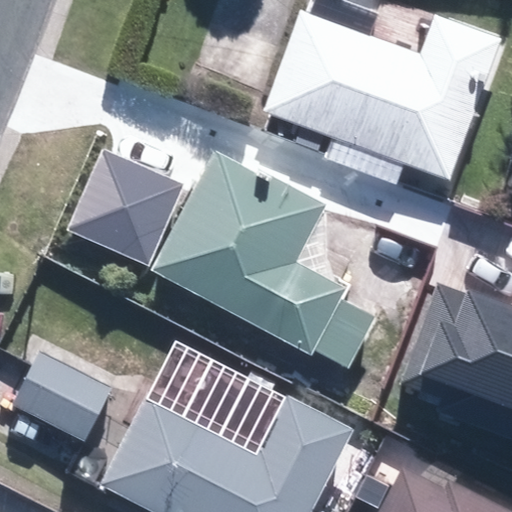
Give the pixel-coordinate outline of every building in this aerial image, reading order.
[(300,14),(265,113),(447,178),(497,40),(433,17),(419,56),(300,14)] [(104,151),(69,232),(146,265),(181,184),(104,151)] [(218,151),(154,270),(309,354),(312,348),(344,365),(370,316),(339,300),(344,289),(294,263),(323,208),(218,151)] [(511,307),(442,281),(408,372),(400,393),(511,434),(511,307)] [(39,354),(14,404),(83,438),(108,388),(39,354)] [(149,390),(100,484),(153,511),(308,511),(352,429),(289,397),(262,448),(149,390)] [(443,490),(401,469),(379,511),(506,511),(447,482),(443,490)]
